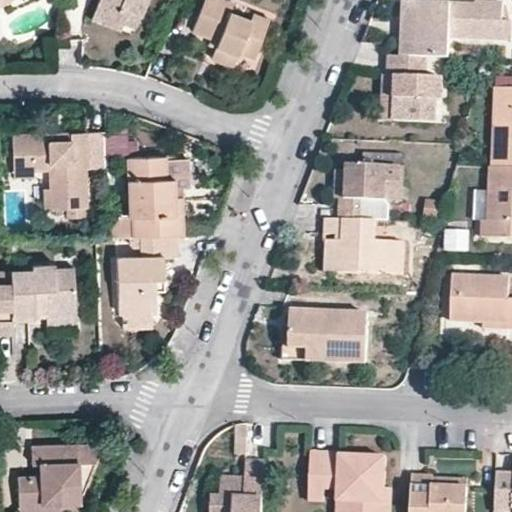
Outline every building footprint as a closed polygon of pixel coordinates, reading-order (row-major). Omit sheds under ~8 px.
[(100,0),(92,19),(119,30),(123,24),(128,11),(140,16),(147,0),(100,0)] [(210,38),(216,41),(213,47),(210,58),(232,67),(238,54),(254,60),(269,23),(255,17),(252,23),(233,15),(236,4),(226,0),(204,0),(192,31),(210,38)] [(410,0),(410,3),(406,3),(404,57),(418,58),(420,3),(420,0),(410,0)] [(429,58),(452,59),(453,40),(511,40),(511,23),(505,23),(505,4),(479,3),(479,6),(420,3),(418,58),(429,58)] [(140,16),(128,11),(123,24),(134,29),(140,16)] [(213,47),(216,41),(210,38),(207,44),(213,47)] [(390,78),(398,78),(397,123),(439,124),(440,103),(444,103),(444,80),(428,80),(429,58),(418,58),(404,57),(391,56),(390,78)] [(385,122),(397,123),(398,78),(390,78),(386,78),(385,122)] [(511,90),(497,89),(493,168),(511,169),(511,90)] [(50,135),(12,136),(13,173),(34,173),(49,174),(50,190),(51,211),(68,211),(85,210),(88,210),(88,171),(108,171),(108,170),(107,135),(71,135),(70,142),(51,142),(50,135)] [(184,198),(176,197),(168,197),(167,177),(167,157),(128,156),(129,216),(133,216),(133,237),(141,237),(177,236),(185,235),(184,198)] [(368,221),(369,202),(389,203),(389,186),(391,186),(394,184),(397,182),(398,178),(398,174),(396,170),(393,167),(348,166),(348,171),(342,170),(341,221),(368,221)] [(398,178),(397,182),(394,184),(391,186),(389,186),(389,203),(403,204),(405,167),(393,167),(396,170),(398,174),(398,178)] [(511,169),(493,168),(490,168),(488,222),(482,223),(481,236),(511,237),(511,169)] [(168,197),(176,197),(176,178),(167,177),(168,197)] [(440,222),(444,203),(426,198),(421,217),(440,222)] [(85,220),(85,210),(68,211),(68,221),(85,220)] [(326,237),(344,237),(343,243),(328,243),(327,274),(397,278),(398,245),(377,244),(377,222),(368,221),(341,221),(327,220),(326,237)] [(444,251),(469,252),(470,230),(445,229),(444,251)] [(156,312),(156,292),(156,277),(164,277),(163,257),(177,256),(177,236),(141,237),(141,257),(117,258),(118,312),(122,312),(151,312),(156,312)] [(406,245),(398,245),(397,278),(404,278),(406,245)] [(35,320),(35,305),(48,305),(48,315),(75,314),(73,267),(56,267),(56,263),(33,264),(34,269),(11,270),(11,283),(13,320),(35,320)] [(156,292),(163,292),(164,277),(156,277),(156,292)] [(455,278),(454,323),(487,324),(509,325),(509,332),(511,331),(511,300),(511,301),(511,279),(455,278)] [(13,320),(11,283),(0,283),(0,334),(12,334),(13,320)] [(122,312),(123,322),(151,322),(151,312),(122,312)] [(48,315),(48,322),(75,322),(75,314),(48,315)] [(285,330),(284,364),(366,367),(369,316),(292,314),(291,330),(285,330)] [(37,463),(45,463),(45,475),(38,475),(17,476),(18,505),(40,505),(39,511),(49,511),(63,511),(62,500),(78,499),(92,463),(92,443),(29,445),(30,463),(37,463)] [(310,493),(325,493),(338,493),(338,507),(355,508),(355,511),(391,511),(392,507),(385,507),(385,492),(386,461),(341,459),(342,456),(311,454),(310,493)] [(211,497),(210,511),(262,511),(264,463),(246,462),(245,479),(222,478),(221,498),(211,497)] [(468,511),(470,490),(434,489),(435,481),(435,477),(413,477),(412,493),(411,508),(411,511),(468,511)] [(435,481),(434,489),(470,490),(470,481),(435,481)] [(310,493),(310,507),(325,508),(325,493),(310,493)] [(393,493),(392,507),(411,508),(412,493),(393,493)] [(62,500),(63,511),(78,511),(78,499),(62,500)]
